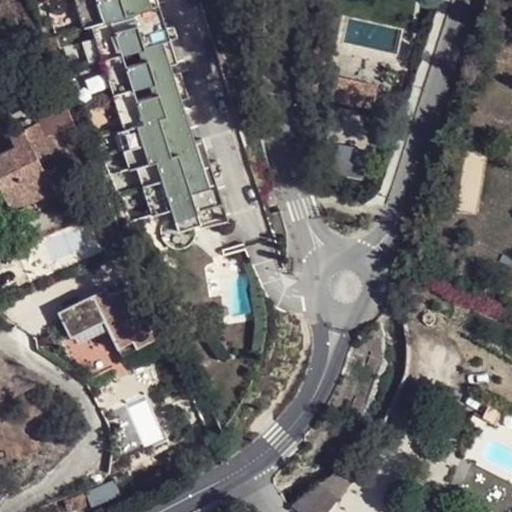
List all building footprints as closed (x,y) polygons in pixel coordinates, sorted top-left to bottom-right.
[(70,0),(78,29),(87,26),(109,18),(131,12),(134,11),(129,0),(70,0)] [(129,0),(134,11),(152,6),(150,0),(129,0)] [(87,26),(98,58),(120,52),(136,48),(153,43),(148,31),(166,25),(160,4),(152,6),(134,11),(131,12),(135,24),(113,31),(109,18),(87,26)] [(166,25),(148,31),(153,43),(170,38),(166,25)] [(98,58),(109,93),(130,86),(146,82),(164,76),(159,65),(170,61),(177,59),(170,38),(153,43),(136,48),(141,61),(124,65),(120,52),(98,58)] [(170,61),(159,65),(164,76),(174,73),(170,61)] [(109,93),(122,128),(174,113),(170,101),(181,99),(189,95),(181,71),(174,73),(164,76),(146,82),(152,94),(135,99),(130,86),(109,93)] [(336,77),(335,102),(374,105),(375,79),(336,77)] [(184,108),(181,99),(170,101),(174,113),(184,108)] [(83,142),(65,100),(50,107),(59,129),(69,148),(83,142)] [(51,133),(59,129),(50,107),(35,113),(38,121),(45,135),(51,133)] [(184,108),(174,113),(176,120),(186,116),(184,108)] [(113,132),(125,169),(180,152),(179,145),(194,140),(186,116),(176,120),(174,113),(122,128),(113,132)] [(59,152),(51,133),(45,135),(38,121),(9,137),(13,146),(0,153),(0,186),(12,210),(53,189),(40,162),(59,152)] [(194,140),(179,145),(180,152),(182,157),(204,149),(201,137),(194,140)] [(364,171),(365,145),(337,145),(337,170),(364,171)] [(180,152),(125,169),(136,205),(196,187),(195,182),(213,174),(204,149),(182,157),(180,152)] [(213,174),(195,182),(196,187),(199,192),(218,185),(213,174)] [(196,187),(136,205),(141,216),(169,208),(172,218),(161,223),(167,245),(192,237),(188,226),(201,223),(202,227),(229,219),(218,185),(199,192),(196,187)] [(272,188),(262,191),(267,206),(277,203),(272,188)] [(279,208),(269,213),(277,237),(287,232),(279,208)] [(112,301),(106,288),(57,311),(70,336),(104,321),(120,355),(152,340),(129,289),(120,293),(122,297),(112,301)] [(320,482),(291,504),(301,511),(332,511),(355,492),(338,465),(320,482)]
